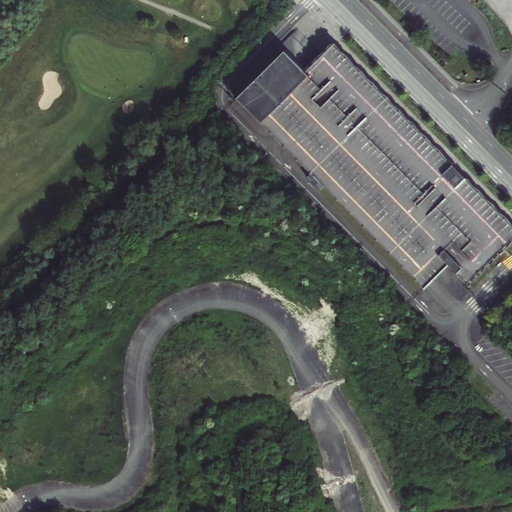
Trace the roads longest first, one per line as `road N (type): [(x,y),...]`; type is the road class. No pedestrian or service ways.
road 1 (secondary): [(325,0),(511,190)]
road 2 (secondary): [(511,167),(347,0)]
road 3 (track): [(249,511),(237,456),(244,435),(260,426),(273,434),(294,511)]
